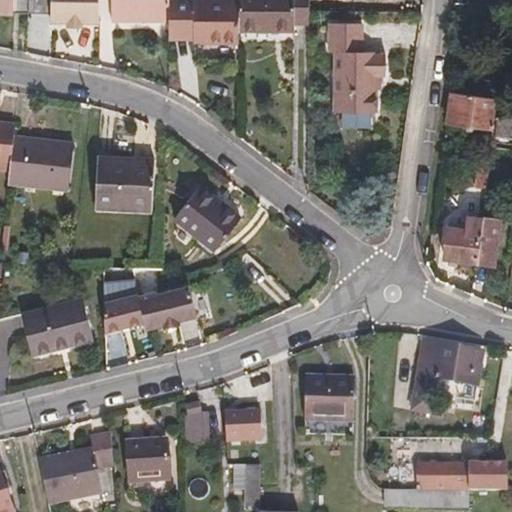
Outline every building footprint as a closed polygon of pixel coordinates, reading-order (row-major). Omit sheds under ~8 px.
[(0,0),(0,12),(28,14),(28,0),(0,0)] [(51,14),(50,0),(28,0),(28,14),(51,14)] [(98,0),(50,0),(51,14),(50,22),(98,24),(98,0)] [(168,23),(168,0),(111,0),(112,23),(168,23)] [(239,32),(238,0),(169,0),(169,41),(194,41),(194,44),(239,45),(239,32)] [(310,11),(309,0),(238,0),(239,32),(295,33),(295,26),(310,26),(310,11)] [(494,12),(464,8),(462,24),(492,28),(494,12)] [(364,24),(329,23),(328,53),(333,53),(333,111),(342,111),(371,112),(378,112),(379,77),(386,77),(386,52),(364,53),(364,24)] [(494,128),(495,118),(497,100),(453,94),(448,124),(494,128)] [(371,112),(342,111),(341,128),(370,129),(371,112)] [(494,137),(511,138),(511,120),(495,118),(494,128),(494,137)] [(0,170),(11,171),(15,136),(16,124),(0,121),(0,170)] [(15,136),(11,171),(10,185),(69,190),(74,143),(15,136)] [(511,138),(494,137),(492,149),(511,151),(511,138)] [(97,208),(153,211),(155,160),(99,157),(97,208)] [(490,165),(479,163),(476,188),(488,190),(490,165)] [(201,186),(176,219),(216,250),(241,218),(201,186)] [(450,230),(446,259),(494,265),(499,222),(469,218),(466,232),(450,230)] [(137,294),(104,302),(105,332),(144,322),(146,329),(164,325),(165,328),(181,324),(180,320),(197,317),(190,286),(157,294),(156,291),(138,296),(137,294)] [(83,297),(22,314),(34,356),(94,340),(83,297)] [(425,341),(418,390),(435,393),(438,379),(483,386),(488,356),(478,355),(479,350),(425,341)] [(307,377),(306,434),(355,435),(357,378),(307,377)] [(191,414),(192,418),(206,414),(203,401),(189,405),(191,414)] [(259,413),(226,415),(228,445),(261,443),(259,413)] [(191,414),(188,414),(188,415),(188,443),(209,443),(208,414),(206,414),(192,418),(191,414)] [(114,466),(112,434),(92,438),(94,449),(40,460),(49,504),(103,492),(98,469),(114,466)] [(171,479),(169,439),(129,443),(131,483),(171,479)] [(419,490),(471,490),(471,462),(419,461),(419,490)] [(507,462),(471,462),(471,490),(507,490),(507,462)] [(261,465),(246,465),(246,507),(261,508),(261,465)] [(0,470),(0,511),(8,511),(15,510),(1,470),(0,470)] [(470,507),(471,490),(419,490),(385,489),(386,508),(470,507)]
